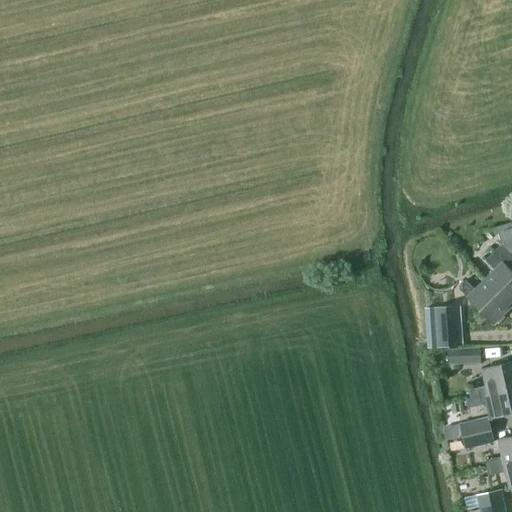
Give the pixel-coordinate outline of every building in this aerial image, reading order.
[(495,271),(485,280),(511,305),(511,304),(511,272),(509,270),(511,267),(511,222),(496,227),(501,244),(485,260),(495,271)] [(511,305),(485,280),(475,290),(465,280),(457,287),(493,323),(511,305)] [(463,346),(460,306),(433,307),(436,348),(463,346)] [(427,348),(436,348),(433,307),(424,308),(427,348)] [(447,350),(448,365),(481,364),(481,348),(447,350)] [(468,389),(470,397),(511,387),(511,361),(481,369),(485,386),(468,389)] [(511,387),(470,397),(472,405),(489,401),(493,418),(511,413),(511,387)] [(459,425),(462,437),(491,430),(488,418),(459,425)] [(491,430),(462,437),(465,449),(494,442),(491,430)] [(484,460),(486,468),(511,461),(511,436),(498,439),(501,456),(484,460)] [(511,461),(486,468),(488,476),(505,472),(509,489),(511,488),(511,461)] [(477,495),(479,507),(503,501),(500,489),(477,495)] [(505,511),(503,501),(479,507),(480,511),(505,511)]
